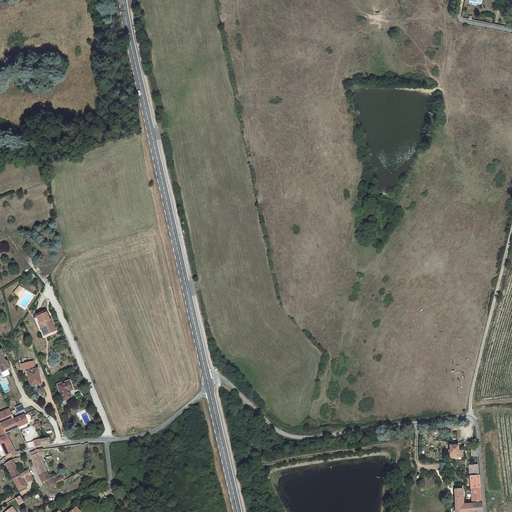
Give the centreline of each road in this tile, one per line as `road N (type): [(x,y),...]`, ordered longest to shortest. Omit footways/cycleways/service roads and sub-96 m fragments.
road 1 (secondary): [(205,377),(122,0)]
road 2 (unclassified): [(484,511),(469,417),(286,436),(217,377),(205,377)]
road 3 (residential): [(208,391),(158,430),(56,444),(0,463)]
road 4 (track): [(469,417),(511,230)]
road 5 (secondary): [(236,511),(208,391)]
